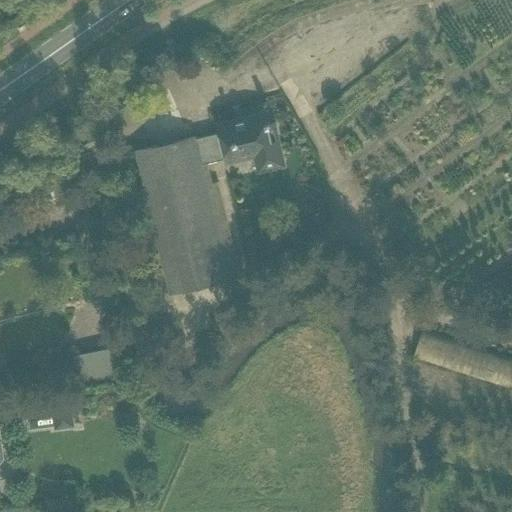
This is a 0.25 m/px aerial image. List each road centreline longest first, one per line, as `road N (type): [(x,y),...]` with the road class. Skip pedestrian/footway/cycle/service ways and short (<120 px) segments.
road 1 (tertiary): [(0,90),(129,0)]
road 2 (unknown): [(100,143),(236,71)]
